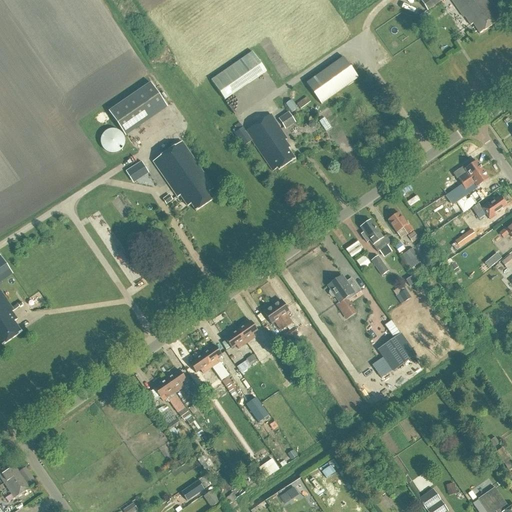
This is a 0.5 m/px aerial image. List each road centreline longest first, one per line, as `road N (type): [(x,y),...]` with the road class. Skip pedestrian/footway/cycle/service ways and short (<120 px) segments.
road 1 (unclassified): [(21,444),(474,123)]
road 2 (track): [(242,511),(249,495),(475,340)]
